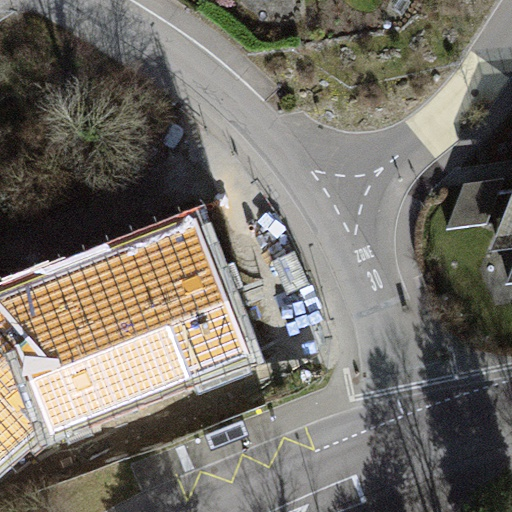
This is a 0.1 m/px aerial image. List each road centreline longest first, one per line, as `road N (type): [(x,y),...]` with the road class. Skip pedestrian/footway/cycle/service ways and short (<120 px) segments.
road 1 (residential): [(98,0),(174,51),(343,193)]
road 2 (residential): [(343,193),(429,464)]
road 3 (residential): [(343,193),(433,134),(511,40)]
road 4 (tertiary): [(309,511),(429,464)]
